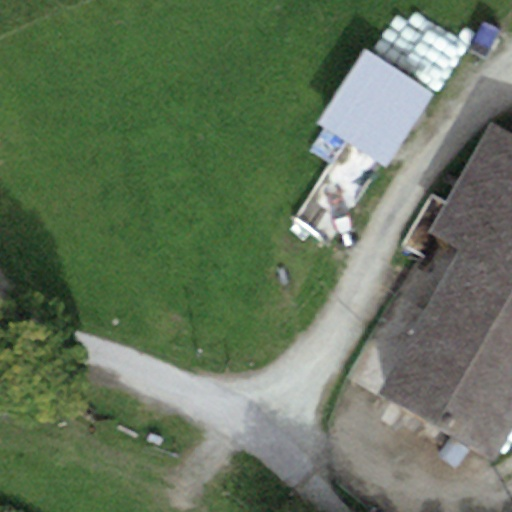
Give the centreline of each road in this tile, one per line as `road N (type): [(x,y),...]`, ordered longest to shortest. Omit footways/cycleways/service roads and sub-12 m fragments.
road 1 (unclassified): [(511,73),(386,231),(257,436)]
road 2 (unclassified): [(257,436),(87,354),(0,331)]
